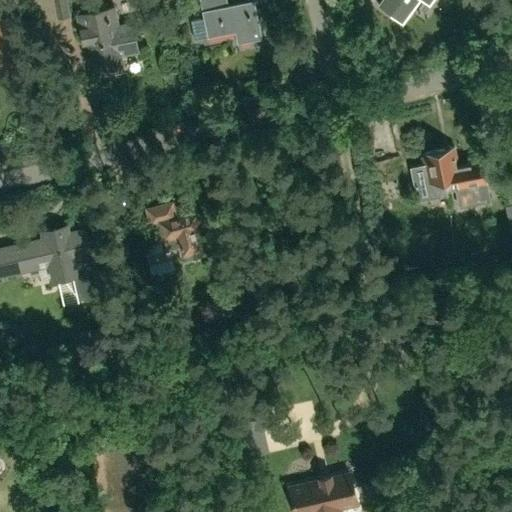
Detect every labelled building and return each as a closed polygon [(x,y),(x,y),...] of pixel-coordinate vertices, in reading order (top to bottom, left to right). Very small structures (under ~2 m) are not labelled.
[(54,0),(58,18),(70,16),(66,0),(54,0)] [(200,0),(205,19),(193,21),(196,39),(208,37),(209,39),(235,33),(238,45),(262,40),(260,28),(254,2),(227,8),(225,0),(200,0)] [(386,0),(382,6),(392,14),(401,0),(426,0),(429,2),(430,0),(386,0)] [(120,56),(138,53),(133,25),(118,28),(114,9),(78,16),(83,42),(88,41),(94,74),(103,72),(104,77),(121,74),(120,69),(122,69),(120,56)] [(0,72),(0,73),(0,71),(0,67),(21,63),(14,34),(14,35),(13,32),(15,31),(11,12),(0,14),(0,72)] [(454,146),(423,152),(426,164),(411,167),(417,200),(447,194),(447,190),(455,188),(459,206),(489,200),(481,159),(458,163),(454,146)] [(212,202),(206,218),(223,225),(230,209),(212,202)] [(197,232),(203,230),(198,212),(176,218),(172,205),(149,212),(153,225),(160,223),(164,241),(145,247),(155,286),(177,280),(170,252),(180,249),(182,257),(185,256),(189,260),(196,258),(197,253),(202,252),(197,232)] [(44,240),(0,250),(0,276),(50,265),(54,281),(74,276),(79,300),(91,297),(100,295),(92,256),(86,231),(79,232),(69,234),(68,228),(43,234),(44,240)] [(239,422),(242,436),(265,431),(262,418),(239,422)] [(356,502),(349,472),(331,477),(330,475),(319,478),(320,479),(290,486),(295,511),(311,511),(312,511),(339,511),(338,506),(356,502)]
